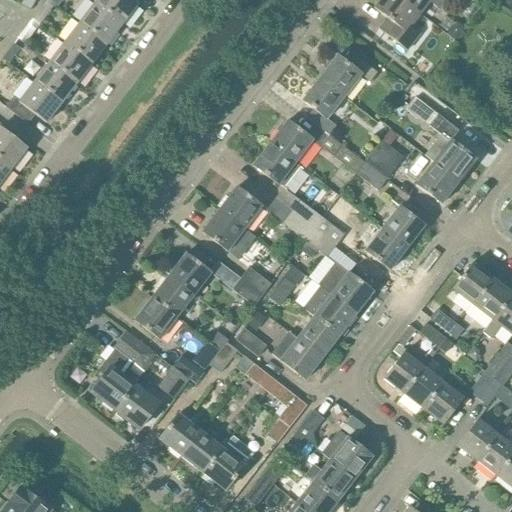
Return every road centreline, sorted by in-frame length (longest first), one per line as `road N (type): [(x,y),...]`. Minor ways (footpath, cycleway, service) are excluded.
road 1 (unclassified): [(19,383),(320,0)]
road 2 (residential): [(410,456),(417,448),(339,385),(465,220)]
road 3 (residential): [(0,240),(185,0)]
road 4 (unclassified): [(184,511),(19,383)]
